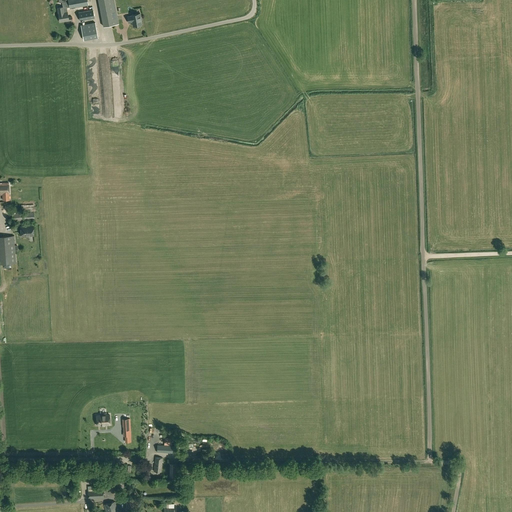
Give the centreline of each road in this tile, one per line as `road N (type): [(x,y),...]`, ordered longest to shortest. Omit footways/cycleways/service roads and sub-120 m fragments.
road 1 (track): [(454,511),(458,466),(430,461),(413,0)]
road 2 (track): [(430,461),(189,461),(153,454)]
road 3 (unclassified): [(0,46),(132,41),(246,17),(255,0)]
